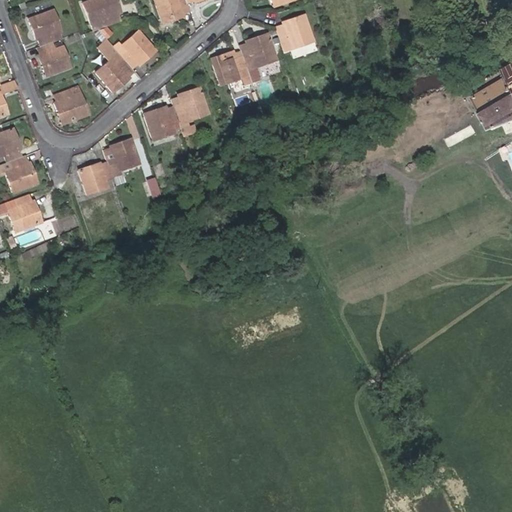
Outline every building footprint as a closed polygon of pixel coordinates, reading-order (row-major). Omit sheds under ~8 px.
[(121,20),(118,14),(121,13),(115,0),(89,0),(81,3),(91,30),(121,20)] [(186,3),(184,0),(152,0),(161,25),(184,17),(183,14),(189,12),(186,3)] [(61,37),(60,32),(61,31),(53,10),(27,19),(35,41),(37,40),(39,46),(51,41),(61,37)] [(313,42),(303,14),(280,22),(282,25),(274,27),(282,52),(313,42)] [(492,36),(487,19),(479,21),(484,38),(492,36)] [(155,51),(137,30),(120,45),(126,52),(120,57),(123,60),(131,69),(137,64),(134,61),(142,54),(146,59),(155,51)] [(276,61),(267,33),(244,41),(245,44),(238,46),(239,51),(246,71),(255,68),(276,61)] [(70,67),(62,46),(54,49),(51,41),(39,46),(36,47),(38,55),(43,53),(47,64),(40,66),(44,77),(70,67)] [(248,76),(246,71),(239,51),(233,54),(234,57),(223,61),(221,55),(210,59),(219,86),(248,76)] [(233,54),(232,51),(221,55),(223,61),(234,57),(233,54)] [(47,64),(43,53),(38,55),(36,56),(40,66),(47,64)] [(146,59),(142,54),(134,61),(137,64),(138,66),(146,59)] [(131,69),(123,60),(118,65),(112,58),(94,72),(112,93),(122,85),(117,80),(125,73),(128,77),(133,72),(131,69)] [(511,62),(500,69),(505,79),(506,78),(511,88),(511,62)] [(259,79),(255,68),(246,71),(248,76),(250,82),(259,79)] [(128,77),(125,73),(117,80),(122,85),(130,78),(128,77)] [(511,88),(506,78),(505,79),(473,98),(491,128),(504,123),(505,124),(511,120),(511,88)] [(0,85),(0,93),(16,87),(13,80),(0,85)] [(88,115),(77,87),(52,96),(55,102),(59,101),(63,111),(56,113),(61,125),(88,115)] [(208,114),(199,87),(186,91),(189,98),(179,101),(177,97),(169,100),(172,107),(177,122),(179,130),(187,127),(186,122),(208,114)] [(189,98),(186,91),(176,95),(177,97),(179,101),(189,98)] [(63,111),(59,101),(55,102),(53,103),(56,113),(63,111)] [(174,133),(171,124),(177,122),(172,107),(166,108),(165,106),(143,114),(152,141),(174,133)] [(182,138),(195,133),(193,126),(179,130),(182,138)] [(12,128),(0,132),(0,157),(3,156),(5,163),(21,157),(18,151),(20,150),(12,128)] [(139,165),(130,139),(108,146),(109,149),(102,151),(106,162),(108,169),(116,167),(117,172),(139,165)] [(37,183),(32,172),(26,174),(22,164),(26,163),(24,156),(21,157),(5,163),(0,164),(0,175),(4,174),(11,193),(37,183)] [(32,172),(29,162),(26,163),(22,164),(26,174),(32,172)] [(108,169),(106,162),(100,164),(99,162),(77,170),(86,196),(108,189),(105,180),(111,178),(111,177),(108,169)] [(117,172),(116,167),(108,169),(111,177),(119,175),(117,172)] [(158,193),(153,177),(145,180),(151,196),(158,193)] [(41,223),(33,201),(30,201),(27,194),(0,204),(0,215),(6,213),(14,233),(41,223)] [(15,249),(12,239),(6,241),(10,251),(15,249)]
